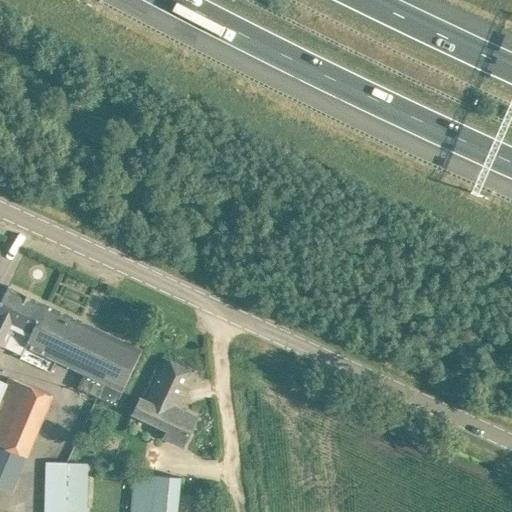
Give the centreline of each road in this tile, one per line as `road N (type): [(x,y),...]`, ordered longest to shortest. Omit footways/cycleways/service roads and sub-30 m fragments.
road 1 (tertiary): [(511,442),(0,209)]
road 2 (motorway): [(170,0),(511,167)]
road 3 (track): [(240,511),(219,308)]
road 4 (motorway): [(511,68),(367,0)]
